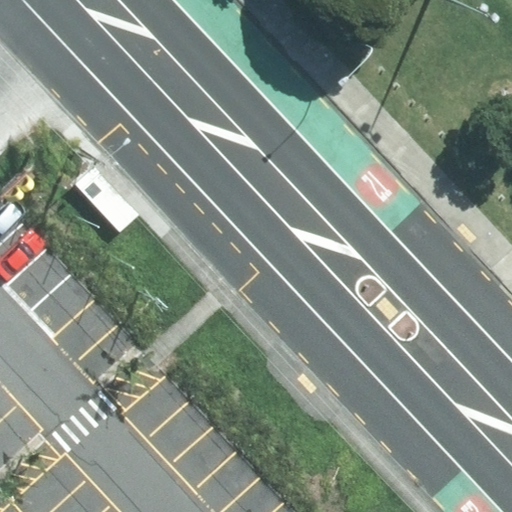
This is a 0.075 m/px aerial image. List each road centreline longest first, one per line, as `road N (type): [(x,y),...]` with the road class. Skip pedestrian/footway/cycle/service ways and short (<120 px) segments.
road 1 (secondary): [(500,511),(22,0)]
road 2 (secondary): [(171,0),(511,361)]
